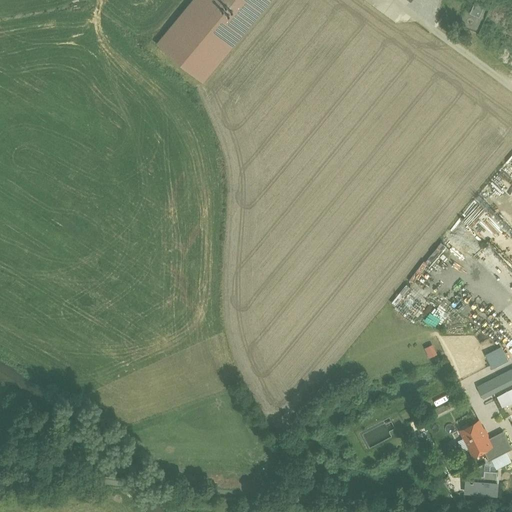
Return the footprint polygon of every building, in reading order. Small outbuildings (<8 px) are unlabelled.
[(272,0),(194,0),(158,44),(204,82),(272,0)] [(477,0),(476,0),(471,13),(480,16),(486,4),(477,0)] [(412,284),(394,303),(416,323),(434,304),(412,284)] [(427,347),(432,357),(440,354),(435,344),(427,347)] [(504,346),(488,353),(495,368),(511,361),(504,346)] [(511,369),(484,384),(487,389),(509,378),(511,383),(511,369)] [(490,395),(511,383),(509,378),(487,389),(490,395)] [(479,420),(471,424),(467,423),(463,425),(462,428),(461,429),(465,436),(468,437),(472,444),(471,447),(474,454),(492,445),(489,439),(479,420)] [(500,433),(489,439),(492,445),(494,449),(505,443),(500,433)] [(505,443),(494,449),(498,456),(509,450),(505,443)] [(316,460),(314,464),(310,466),(313,471),(316,469),(320,463),(316,460)] [(465,477),(464,492),(497,494),(498,478),(497,478),(497,470),(484,469),(484,474),(473,473),(473,477),(465,477)]
